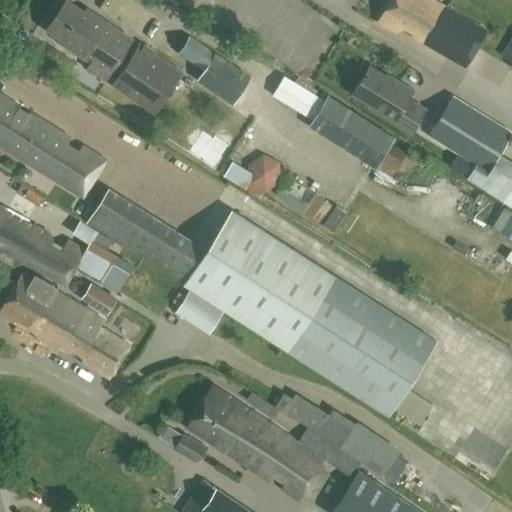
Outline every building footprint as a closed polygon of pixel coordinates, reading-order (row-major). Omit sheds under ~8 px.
[(112,76),(135,41),(86,9),(84,13),(66,0),(47,29),(59,37),(56,41),(96,67),(97,66),(112,76)] [(447,8),(433,0),(390,0),(378,21),(397,32),(402,27),(412,33),(412,36),(465,68),(486,31),(450,10),(452,7),(449,5),(447,8)] [(359,31),(364,18),(349,12),(344,25),(359,31)] [(181,72),(135,41),(112,76),(127,87),(124,92),(154,112),(181,72)] [(511,44),(511,48),(497,42),(485,69),(511,80),(511,44)] [(34,81),(42,68),(23,56),(14,69),(34,81)] [(385,76),(370,66),(353,94),(369,104),(368,105),(411,132),(425,109),(409,99),(410,98),(414,92),(386,75),(385,76)] [(324,101),(283,76),(271,96),(312,120),(309,125),(377,169),(372,177),(388,188),(392,181),(398,170),(414,179),(423,162),(408,153),(408,152),(390,142),(393,138),(328,96),(324,101)] [(182,100),(191,87),(181,80),(172,93),(182,100)] [(80,152),(66,144),(68,137),(0,94),(0,145),(82,197),(105,161),(84,148),(80,152)] [(453,96),(429,136),(487,172),(511,133),(453,96)] [(156,131),(176,147),(184,136),(164,120),(156,131)] [(216,122),(210,136),(228,143),(233,129),(216,122)] [(265,127),(253,145),(268,156),(280,138),(265,127)] [(262,154),(246,163),(248,182),(266,192),(281,181),(279,163),(262,154)] [(25,184),(30,187),(37,185),(39,180),(38,175),(30,172),(27,173),(24,178),(25,184)] [(28,188),(20,183),(15,192),(23,197),(38,207),(44,198),(28,188)] [(511,183),(501,200),(511,207),(511,183)] [(193,240),(108,187),(86,223),(184,284),(206,248),(193,240)] [(0,257),(12,264),(23,260),(65,284),(75,266),(84,249),(68,240),(63,246),(52,240),(52,235),(29,223),(29,222),(0,206),(0,257)] [(206,248),(184,284),(288,350),(388,415),(437,340),(335,276),(230,210),(216,234),(206,248)] [(23,271),(0,312),(0,314),(24,330),(26,328),(37,334),(36,337),(59,349),(84,308),(64,296),(67,292),(34,273),(32,276),(23,271)] [(106,312),(115,297),(91,281),(80,297),(92,304),(106,312)] [(175,312),(209,334),(223,312),(190,290),(175,312)] [(84,308),(59,349),(69,355),(74,353),(84,359),(83,363),(110,380),(114,372),(131,343),(103,326),(104,320),(84,308)] [(312,498),(328,474),(322,469),(319,455),(212,386),(187,428),(269,481),(273,477),(283,483),(281,489),(299,500),(303,494),(312,498)] [(292,397),(283,392),(276,405),(381,474),(398,450),(357,421),(355,423),(333,409),(329,414),(295,393),(292,397)] [(442,448),(466,460),(488,419),(475,412),(462,436),(451,431),(442,448)] [(197,462),(206,448),(182,433),(174,447),(197,462)] [(422,511),(359,470),(330,511),(422,511)] [(180,511),(252,511),(203,478),(180,511)]
